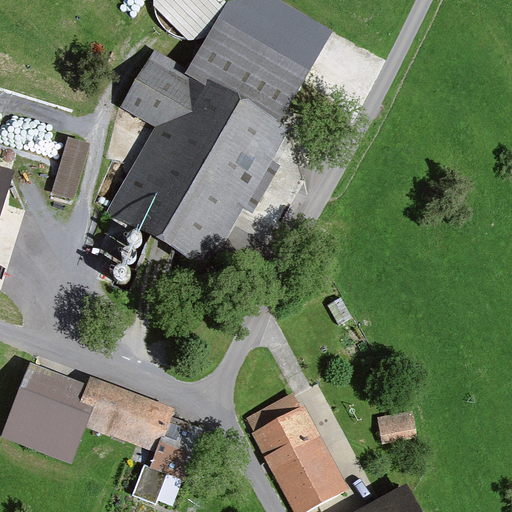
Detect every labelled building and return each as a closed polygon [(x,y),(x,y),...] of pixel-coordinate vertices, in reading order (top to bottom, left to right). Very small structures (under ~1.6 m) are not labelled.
[(187,79),(156,60),(126,109),(164,132),(113,215),(209,273),(293,137),(277,127),(307,78),(220,25),(187,79)] [(87,149),(68,144),(54,197),(73,202),(87,149)] [(88,391),(28,369),(2,439),(72,465),(84,431),(151,455),(137,495),(173,508),(200,436),(169,425),(174,414),(91,383),(88,391)] [(382,375),(359,382),(364,398),(388,391),(382,375)] [(299,396),(250,421),(295,511),(303,511),(347,490),(299,396)] [(411,418),(380,424),(384,445),(415,439),(411,418)] [(417,511),(407,494),(375,511),(417,511)]
